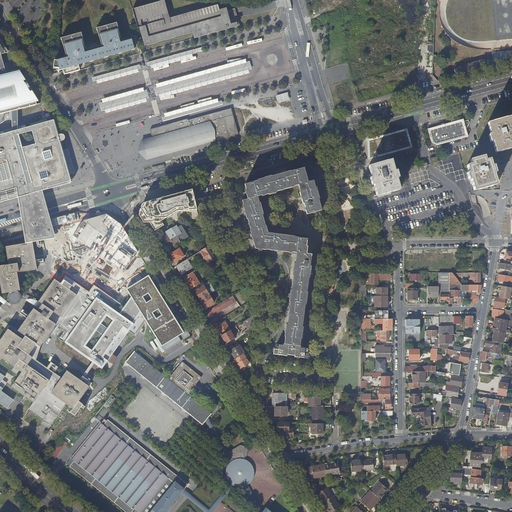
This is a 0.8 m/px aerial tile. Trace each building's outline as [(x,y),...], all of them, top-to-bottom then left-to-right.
[(141,32),(143,31),(148,45),(192,33),(194,39),(239,26),(237,18),(231,20),(228,7),(221,9),(220,4),(171,17),(166,0),(162,0),(133,8),(138,28),(139,27),(141,32)] [(55,71),(57,76),(72,72),(71,67),(70,67),(70,66),(127,50),(124,39),(118,40),(117,37),(119,37),(114,23),(96,28),(101,45),(85,50),(80,32),(60,38),(65,55),(56,58),(56,60),(52,60),(52,67),(55,67),(56,71),(55,71)] [(192,57),(190,49),(148,61),(150,68),(192,57)] [(493,64),(497,64),(511,59),(511,50),(493,52),(493,64)] [(454,69),(456,76),(492,66),(490,58),(467,64),(467,65),(466,65),(467,66),(462,67),(461,66),(460,66),(460,68),(454,69)] [(252,69),(250,61),(154,87),(156,95),(252,69)] [(136,72),(134,65),(92,76),(94,83),(136,72)] [(164,67),(152,72),(153,76),(165,71),(164,67)] [(0,122),(1,123),(3,121),(4,119),(5,117),(6,115),(6,111),(6,108),(36,100),(25,82),(22,82),(22,81),(24,80),(17,70),(0,74),(0,122)] [(149,97),(146,89),(144,90),(143,87),(101,98),(102,102),(99,103),(101,111),(105,110),(105,113),(147,101),(146,98),(149,97)] [(287,97),(286,93),(275,96),(276,100),(277,99),(278,102),(286,100),(285,97),(287,97)] [(222,106),(221,101),(161,117),(162,121),(222,106)] [(152,135),(152,137),(153,138),(154,137),(154,140),(155,142),(145,145),(145,148),(146,151),(147,154),(148,155),(158,152),(159,154),(159,157),(215,141),(215,140),(221,139),(220,136),(227,134),(229,137),(239,134),(231,109),(188,121),(187,119),(168,125),(168,126),(166,127),(165,128),(164,129),(164,130),(165,132),(162,132),(159,133),(157,128),(150,130),(151,132),(152,135)] [(493,142),(496,153),(511,148),(511,122),(510,117),(488,123),(491,134),(489,135),(491,142),(493,142)] [(0,201),(18,196),(37,192),(40,191),(42,190),(70,182),(67,174),(73,172),(69,158),(66,149),(61,150),(59,143),(59,141),(62,140),(63,139),(64,136),(63,135),(62,134),(60,134),(57,135),(53,122),(53,119),(0,133),(0,201)] [(438,128),(428,130),(432,143),(438,146),(468,137),(466,128),(468,128),(470,123),(469,120),(464,122),(463,120),(438,128)] [(369,140),(370,158),(411,147),(407,132),(407,130),(386,135),(378,138),(369,140)] [(153,138),(152,137),(147,139),(141,141),(140,144),(138,153),(144,158),(147,161),(159,157),(159,154),(158,152),(148,155),(147,154),(146,151),(145,148),(145,145),(155,142),(154,140),(154,137),(153,138)] [(497,184),(497,182),(494,173),(496,172),(495,168),(494,165),(492,166),(490,159),(486,160),(484,156),(471,160),(472,164),(467,166),(469,172),(468,173),(467,173),(469,180),(471,180),(472,182),(474,191),(497,184)] [(392,160),(369,166),(372,177),(370,178),(371,181),(372,185),(374,184),(377,196),(400,189),(397,178),(399,178),(399,176),(397,170),(395,171),(392,160)] [(304,168),(290,172),(290,171),(275,176),(272,176),(271,176),(265,178),(257,180),(257,181),(245,184),(247,189),(247,191),(246,192),(248,199),(243,201),(245,207),(244,208),(245,213),(247,219),(248,219),(251,230),(250,231),(252,237),(254,243),(256,248),(267,250),(267,249),(270,249),(293,252),(295,252),(297,252),(295,262),(295,264),(294,264),(293,276),(294,276),(293,280),(292,290),(291,290),(289,302),(290,302),(290,306),(287,325),(286,325),(285,337),(286,337),(285,344),(284,344),(284,346),(277,345),(276,349),(274,349),(274,353),(308,358),(309,349),(302,348),(302,347),(301,346),(301,339),(302,339),(302,337),(304,327),(303,327),(303,321),(306,304),(307,304),(308,292),(307,292),(308,281),(309,278),(312,278),(313,271),(311,271),(311,266),(312,254),(310,254),(307,253),(308,246),(307,246),(308,238),(294,237),(294,236),(268,232),(267,228),(266,226),(263,215),(264,215),(260,203),(259,204),(257,196),(262,195),(262,196),(269,194),(269,195),(276,193),(276,192),(294,186),(299,185),(300,190),(301,192),(300,192),(301,197),(303,203),(304,203),(307,211),(308,216),(323,212),(321,207),(319,199),(320,198),(317,188),(316,188),(314,181),(309,182),(307,178),(304,168)] [(48,211),(42,190),(40,191),(37,192),(18,196),(21,218),(25,244),(32,243),(55,237),(53,228),(48,211)] [(195,199),(192,190),(184,192),(153,201),(144,203),(139,216),(148,229),(152,227),(157,234),(166,228),(162,221),(177,211),(197,210),(195,199)] [(178,228),(177,226),(166,233),(168,235),(163,238),(170,249),(180,243),(179,240),(183,238),(184,240),(188,237),(182,226),(178,228)] [(32,243),(25,244),(3,247),(6,265),(0,265),(0,293),(12,292),(14,292),(16,291),(18,291),(15,273),(36,269),(32,243)] [(221,255),(214,243),(208,247),(201,251),(202,252),(208,263),(221,255)] [(185,257),(179,248),(171,254),(176,262),(185,257)] [(206,264),(208,263),(202,252),(200,253),(200,254),(201,256),(206,264)] [(192,268),(187,260),(177,266),(182,275),(192,268)] [(191,289),(200,284),(195,275),(193,272),(184,278),(191,289)] [(449,283),(450,272),(439,273),(439,283),(449,283)] [(453,276),(450,272),(449,283),(449,294),(449,295),(460,296),(460,290),(461,290),(461,285),(461,284),(453,276)] [(480,282),(481,272),(471,272),(471,274),(469,274),(469,276),(471,276),(471,278),(469,278),(469,280),(473,280),(473,282),(480,282)] [(371,284),(378,284),(378,280),(390,280),(391,274),(371,273),(371,284)] [(74,289),(63,281),(61,284),(55,280),(39,302),(42,305),(39,309),(40,309),(43,311),(39,316),(32,311),(17,331),(24,337),(21,341),(6,331),(0,338),(0,359),(12,368),(10,371),(14,374),(16,371),(20,373),(9,388),(31,403),(27,409),(27,411),(41,421),(44,417),(51,423),(64,405),(71,410),(68,413),(73,416),(80,405),(76,402),(87,387),(65,372),(59,379),(30,358),(53,325),(68,336),(63,343),(72,349),(70,352),(76,356),(78,353),(94,365),(91,369),(98,374),(101,369),(102,369),(133,328),(129,326),(137,331),(139,328),(141,329),(141,330),(149,318),(165,344),(186,330),(151,275),(130,289),(133,295),(123,308),(94,286),(89,294),(77,285),(74,289)] [(511,276),(499,275),(498,280),(502,281),(502,282),(504,283),(505,281),(511,282),(511,276)] [(207,292),(213,288),(210,283),(204,286),(207,292)] [(449,294),(449,283),(439,283),(439,287),(439,294),(440,294),(440,293),(446,293),(446,294),(449,294)] [(480,293),(481,285),(468,285),(468,290),(477,290),(477,293),(480,293)] [(211,294),(215,291),(213,288),(207,292),(204,286),(195,291),(201,300),(209,295),(211,294)] [(505,299),(510,300),(511,289),(511,287),(502,286),(500,294),(500,293),(499,297),(505,299)] [(439,287),(428,287),(428,288),(428,297),(439,297),(439,294),(439,287)] [(376,296),(387,296),(387,288),(383,288),(383,289),(376,289),(376,296)] [(418,288),(408,288),(408,301),(418,300),(418,288)] [(21,301),(22,299),(22,297),(21,295),(20,293),(18,292),(16,291),(14,292),(12,292),(10,294),(9,296),(8,298),(9,300),(10,302),(11,304),(13,305),(16,305),(18,304),(20,303),(21,301)] [(449,295),(449,294),(446,294),(446,293),(440,293),(440,294),(440,301),(441,302),(444,302),(445,301),(445,300),(449,300),(449,298),(449,295)] [(211,298),(209,295),(201,300),(206,309),(215,303),(211,298)] [(479,301),(479,297),(475,295),(469,296),(471,304),(476,304),(479,301)] [(237,302),(233,296),(206,313),(209,319),(237,302)] [(387,307),(387,296),(376,296),(371,296),(371,304),(375,304),(375,307),(387,307)] [(495,308),(504,309),(505,299),(499,297),(496,297),(494,307),(495,308)] [(495,318),(503,319),(504,311),(495,310),(495,308),(494,307),(492,317),(495,318)] [(253,316),(243,322),(247,330),(253,326),(253,316)] [(492,326),(492,330),(494,330),(505,332),(507,326),(508,320),(503,319),(495,318),(493,326),(492,326)] [(393,330),(393,319),(387,319),(375,319),(375,323),(383,323),(383,328),(381,328),(381,330),(389,330),(393,330)] [(405,319),(405,325),(406,325),(406,334),(420,333),(420,319),(405,319)] [(221,336),(230,330),(225,321),(216,327),(221,336)] [(236,339),(230,330),(221,336),(227,344),(236,339)] [(389,340),(389,330),(381,330),(377,330),(377,335),(381,335),(381,340),(389,340)] [(493,335),(492,342),(506,344),(507,333),(505,332),(494,330),(494,333),(495,334),(495,336),(493,335)] [(439,344),(439,348),(445,349),(446,344),(445,344),(445,340),(447,340),(447,338),(446,338),(446,334),(440,334),(440,344),(439,344)] [(496,354),(499,354),(500,354),(502,346),(497,345),(497,344),(498,344),(498,343),(487,341),(486,346),(491,347),(490,352),(496,354)] [(244,354),(245,353),(239,345),(230,350),(236,359),(244,354)] [(418,349),(409,349),(409,360),(418,360),(418,349)] [(135,351),(134,351),(125,362),(125,363),(126,362),(144,377),(186,411),(202,424),(201,425),(202,425),(211,414),(210,414),(187,395),(201,377),(182,362),(168,379),(134,352),(135,351)] [(483,351),(481,361),(487,362),(487,361),(491,361),(492,357),(496,358),(496,354),(490,352),(483,351)] [(459,361),(468,362),(470,353),(463,352),(461,352),(459,361)] [(387,359),(387,353),(376,353),(376,372),(388,372),(387,359)] [(236,359),(235,360),(240,369),(249,363),(244,354),(236,359)] [(436,368),(440,369),(440,364),(444,364),(444,361),(437,360),(436,366),(436,368)] [(448,374),(450,374),(460,375),(461,364),(450,362),(448,374)] [(0,385),(5,378),(0,373),(0,405),(6,410),(14,401),(2,392),(3,390),(0,386),(0,385)] [(364,388),(367,388),(367,380),(372,380),(372,376),(361,376),(361,388),(364,388)] [(390,386),(390,376),(379,376),(379,381),(380,381),(380,378),(381,378),(381,386),(390,386)] [(451,381),(450,385),(453,386),(461,387),(463,377),(457,376),(457,378),(453,378),(453,382),(451,381)] [(506,396),(507,390),(508,383),(503,383),(500,382),(498,394),(506,396)] [(450,385),(446,384),(445,392),(447,392),(446,396),(452,397),(455,398),(457,398),(459,387),(453,386),(450,385)] [(383,399),(390,399),(390,389),(379,389),(379,391),(379,398),(379,399),(383,399)] [(273,396),(273,406),(276,406),(285,406),(285,394),(275,394),(275,396),(273,396)] [(410,394),(410,405),(419,405),(419,394),(410,394)] [(434,394),(433,401),(442,402),(443,395),(434,394)] [(308,406),(320,406),(320,397),(308,397),(308,406)] [(452,397),(450,408),(460,409),(461,400),(455,399),(455,398),(452,397)] [(489,404),(494,405),(499,406),(500,400),(487,398),(486,407),(489,408),(489,404)] [(362,399),(362,403),(385,403),(385,409),(391,408),(391,400),(383,399),(379,399),(371,399),(362,399)] [(288,416),(287,406),(285,406),(276,406),(276,416),(288,416)] [(320,407),(320,406),(308,406),(308,407),(310,407),(310,420),(320,419),(320,417),(323,417),(323,407),(320,407)] [(473,407),(471,418),(483,420),(484,414),(485,409),(473,407)] [(421,426),(431,425),(430,408),(411,410),(412,416),(420,416),(421,426)] [(457,418),(458,411),(455,410),(455,409),(446,408),(446,412),(452,413),(452,411),(454,412),(453,417),(457,418)] [(362,411),(362,420),(366,420),(366,413),(367,413),(367,420),(375,420),(375,415),(380,415),(380,411),(362,411)] [(497,424),(507,426),(508,417),(509,413),(498,411),(497,413),(496,418),(497,419),(497,424)] [(180,479),(107,420),(103,425),(100,422),(66,463),(126,511),(131,511),(134,509),(137,511),(165,511),(184,489),(177,483),(180,479)] [(289,422),(278,422),(279,431),(281,431),(281,435),(288,435),(290,435),(290,437),(294,437),(294,427),(289,427),(289,422)] [(323,433),(323,424),(311,424),(311,433),(323,433)] [(68,443),(59,437),(43,457),(52,464),(68,443)] [(247,456),(249,447),(240,445),(228,452),(235,463),(233,465),(231,467),(230,468),(229,471),(229,473),(230,475),(230,477),(231,479),(234,481),(236,482),(238,483),(240,483),(242,483),(244,483),(246,481),(247,480),(249,479),(250,476),(251,474),(251,472),(250,468),(248,466),(247,465),(245,463),(244,463),(245,456),(247,456)] [(510,456),(510,446),(502,446),(501,456),(510,456)] [(484,458),(488,459),(489,450),(482,449),(482,457),(480,457),(480,454),(476,454),(476,455),(476,459),(475,462),(482,463),(482,461),(484,461),(484,458)] [(396,460),(397,464),(397,465),(408,464),(407,454),(396,455),(396,460)] [(396,455),(384,456),(384,465),(397,464),(396,460),(396,455)] [(473,467),(475,467),(475,462),(472,462),(467,461),(467,459),(463,458),(462,466),(470,466),(473,467)] [(373,459),(363,460),(363,471),(374,470),(373,459)] [(363,471),(363,460),(352,461),(352,472),(363,471)] [(338,462),(324,464),(327,475),(340,473),(338,462)] [(327,475),(324,464),(314,466),(314,468),(309,469),(311,478),(327,475)] [(462,466),(462,474),(472,475),(471,478),(470,477),(470,483),(482,485),(482,479),(477,478),(477,475),(472,475),(473,467),(470,466),(462,466)] [(461,482),(462,473),(451,472),(450,481),(461,482)] [(490,478),(489,490),(493,490),(493,489),(500,490),(502,480),(490,478)] [(379,498),(380,499),(388,489),(379,482),(371,491),(379,498)] [(324,502),(333,497),(327,487),(317,493),(320,497),(321,496),(324,502)] [(371,491),(361,502),(370,509),(379,498),(371,491)] [(191,500),(205,511),(206,511),(208,509),(194,497),(191,500)] [(331,511),(340,507),(333,497),(324,502),(323,502),(329,511),(331,511)]
